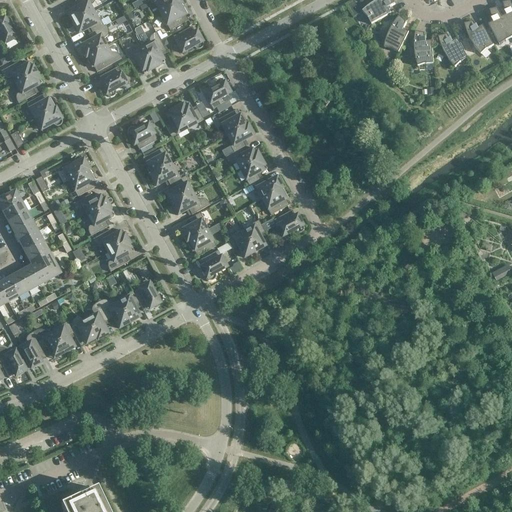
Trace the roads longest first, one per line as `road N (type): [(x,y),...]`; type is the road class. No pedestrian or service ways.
road 1 (residential): [(194,306),(323,239),(225,57)]
road 2 (residential): [(0,412),(197,311)]
road 3 (residential): [(194,306),(95,127)]
road 4 (residential): [(95,127),(225,57)]
road 5 (residential): [(219,450),(226,395),(219,356),(197,311)]
road 6 (residential): [(95,127),(25,0)]
road 7 (residential): [(225,57),(332,0)]
